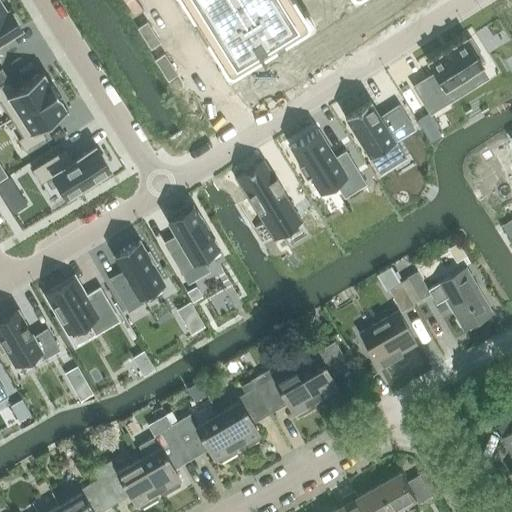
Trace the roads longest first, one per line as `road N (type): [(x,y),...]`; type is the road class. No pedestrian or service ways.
road 1 (residential): [(160,193),(472,0)]
road 2 (residential): [(224,511),(388,419),(428,436)]
road 3 (residential): [(41,0),(160,193)]
road 4 (residential): [(0,287),(160,193)]
